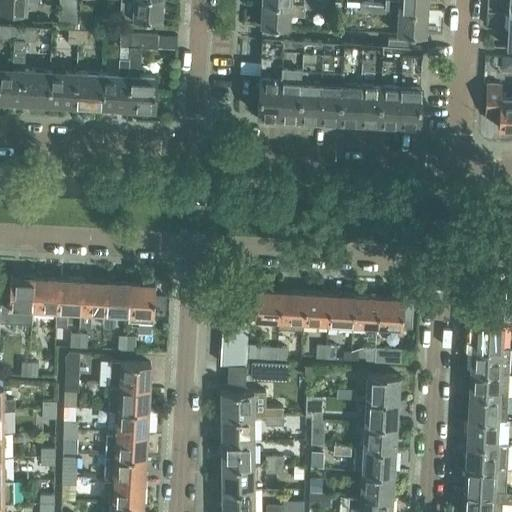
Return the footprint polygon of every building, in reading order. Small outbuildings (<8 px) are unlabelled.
[(0,0),(0,8),(27,10),(27,0),(0,0)] [(120,0),(120,15),(162,17),(163,0),(120,0)] [(304,2),(266,0),(261,0),(260,23),(290,25),(291,13),(304,13),(304,6),(304,2)] [(360,0),(360,9),(373,10),(373,0),(366,0),(360,0)] [(386,6),(398,7),(428,8),(428,0),(385,0),(386,1),(373,0),(373,10),(385,11),(386,6)] [(59,5),(59,19),(78,20),(79,6),(59,5)] [(428,8),(398,7),(396,30),(426,33),(428,8)] [(0,97),(22,99),(24,68),(24,66),(26,38),(27,25),(0,22),(0,36),(15,37),(13,66),(0,65),(0,97)] [(37,25),(27,25),(26,38),(36,39),(37,25)] [(68,41),(78,41),(79,27),(69,27),(68,41)] [(79,27),(78,41),(89,42),(89,28),(79,27)] [(120,44),(131,44),(132,30),(121,30),(120,44)] [(131,56),(128,105),(154,106),(156,74),(140,73),(141,45),(158,46),(159,32),(132,30),(131,44),(131,56)] [(417,121),(419,121),(419,119),(421,89),(421,82),(420,82),(422,47),(423,47),(423,44),(262,36),(260,73),(258,112),(259,112),(260,111),(388,119),(417,121)] [(511,54),(503,54),(502,69),(511,69),(511,54)] [(101,103),(128,105),(131,56),(120,56),(120,72),(103,71),(101,103)] [(22,99),(49,101),(50,68),(24,66),(24,68),(22,99)] [(49,101),(75,102),(77,69),(50,68),(49,101)] [(75,102),(101,103),(103,71),(77,69),(75,102)] [(485,111),(485,113),(499,114),(498,126),(511,126),(511,96),(500,96),(501,82),(486,81),(486,86),(486,88),(485,111)] [(0,312),(0,319),(0,320),(32,322),(33,306),(32,306),(34,274),(13,273),(10,272),(9,293),(2,292),(1,300),(1,304),(0,312)] [(58,275),(34,274),(32,306),(33,306),(56,307),(58,275)] [(82,277),(58,275),(56,307),(56,324),(66,324),(67,308),(80,308),(82,277)] [(85,277),(82,277),(80,308),(80,324),(91,325),(92,309),(105,310),(106,279),(106,278),(85,277)] [(130,279),(106,278),(106,279),(105,310),(104,325),(115,325),(116,310),(129,311),(130,280),(130,279)] [(133,279),(130,279),(130,280),(129,311),(128,319),(153,320),(155,281),(152,281),(133,279)] [(490,285),(490,297),(505,298),(505,285),(490,285)] [(254,316),(278,317),(280,287),(256,286),(256,290),(244,289),(243,305),(255,306),(254,316)] [(280,287),(278,317),(278,326),(302,327),(303,319),(304,289),(280,287)] [(329,290),(304,289),(303,319),(317,320),(317,323),(327,324),(329,290)] [(354,292),(329,290),(327,324),(337,324),(337,321),(352,322),(354,292)] [(378,293),(354,292),(352,322),(376,323),(378,293)] [(155,293),(154,312),(162,312),(163,294),(155,293)] [(403,295),(378,293),(376,323),(412,325),(413,300),(403,300),(403,295)] [(474,320),(473,345),(501,346),(502,322),(504,300),(480,298),(478,320),(474,320)] [(223,318),(223,328),(247,329),(248,318),(223,316),(222,317),(223,318)] [(223,328),(222,339),(247,340),(247,329),(223,328)] [(70,344),(78,345),(79,331),(71,331),(70,344)] [(79,331),(78,345),(87,345),(88,332),(79,331)] [(118,347),(126,347),(127,334),(119,333),(118,347)] [(127,334),(126,347),(135,348),(136,334),(127,334)] [(222,339),(222,350),(246,351),(246,343),(247,340),(222,339)] [(316,355),(325,356),(326,342),(317,341),(316,355)] [(326,342),(325,356),(335,356),(336,342),(326,342)] [(246,343),(246,351),(246,357),(276,358),(277,344),(246,343)] [(287,345),(277,344),(276,358),(286,359),(287,345)] [(365,358),(375,359),(376,345),(366,344),(365,358)] [(376,345),(375,359),(400,360),(401,347),(376,345)] [(473,345),(471,369),(509,371),(510,347),(501,346),(473,345)] [(246,351),(222,350),(221,360),(220,360),(220,361),(245,362),(246,357),(246,351)] [(65,356),(65,381),(79,381),(80,352),(69,351),(65,356)] [(251,357),(250,374),(262,374),(263,358),(251,357)] [(20,373),(29,374),(30,360),(21,359),(20,373)] [(111,359),(110,382),(149,384),(151,361),(111,359)] [(30,360),(29,374),(38,374),(38,360),(30,360)] [(229,380),(245,381),(246,363),(245,363),(229,363),(229,380)] [(471,369),(470,393),(507,395),(509,371),(471,369)] [(367,373),(366,396),(398,398),(400,373),(366,371),(366,373),(367,373)] [(79,381),(65,381),(65,389),(78,389),(79,381)] [(108,406),(118,407),(118,406),(148,408),(149,384),(110,382),(108,406)] [(0,383),(0,408),(3,409),(14,409),(13,397),(3,397),(3,384),(0,383)] [(337,386),(337,395),(354,396),(354,387),(337,386)] [(229,388),(222,388),(222,414),(253,414),(266,413),(266,404),(266,388),(254,388),(229,388)] [(470,393),(469,417),(506,419),(507,395),(470,393)] [(366,396),(364,421),(397,422),(398,398),(366,396)] [(42,399),(42,408),(56,408),(56,400),(42,399)] [(266,404),(266,413),(282,413),(282,404),(266,404)] [(309,405),(309,410),(311,412),(312,413),(312,417),(323,418),(323,406),(309,405)] [(118,407),(117,429),(117,430),(147,431),(148,408),(118,406),(118,407)] [(56,408),(42,408),(42,416),(56,417),(56,408)] [(282,413),(266,413),(266,422),(283,421),(282,413)] [(222,414),(222,438),(253,438),(253,414),(222,414)] [(506,419),(469,417),(467,441),(507,443),(509,419),(506,419)] [(312,418),(312,434),(322,434),(323,418),(312,418)] [(64,419),(64,427),(78,427),(78,419),(64,419)] [(364,421),(363,445),(395,446),(397,422),(364,421)] [(78,427),(64,427),(64,436),(78,436),(78,427)] [(107,429),(106,452),(145,455),(147,431),(117,430),(117,429),(107,429)] [(222,438),(222,463),(254,462),(253,438),(222,438)] [(507,443),(467,441),(466,465),(506,467),(507,443)] [(351,444),(334,443),(333,451),(350,453),(351,444)] [(363,445),(362,469),(394,471),(395,446),(363,445)] [(42,446),(41,454),(55,454),(55,446),(42,446)] [(311,450),(311,466),(323,466),(323,450),(311,450)] [(106,452),(104,476),(144,478),(145,455),(106,452)] [(266,453),(266,462),(283,462),(282,453),(266,453)] [(55,454),(41,454),(41,463),(55,463),(55,454)] [(63,454),(62,474),(76,474),(77,454),(63,454)] [(222,463),(222,487),(254,487),(254,462),(222,463)] [(283,462),(266,462),(266,471),(283,470),(283,462)] [(303,465),(294,465),(294,477),(303,477),(303,465)] [(506,467),(466,465),(464,489),(505,491),(505,490),(506,467)] [(362,469),(360,493),(393,495),(394,471),(362,469)] [(76,474),(62,474),(62,482),(76,482),(76,474)] [(113,487),(113,499),(143,501),(144,478),(104,476),(104,487),(113,487)] [(312,477),(311,490),(323,490),(323,478),(312,477)] [(0,478),(0,502),(3,502),(13,502),(13,479),(3,479),(0,478)] [(222,487),(222,511),(254,511),(254,487),(222,487)] [(505,491),(464,489),(463,511),(501,511),(502,501),(511,501),(511,490),(505,490),(505,491)] [(310,491),(310,506),(323,506),(324,492),(310,491)] [(40,492),(40,501),(54,501),(54,493),(40,492)] [(347,511),(391,511),(393,495),(360,493),(348,493),(347,511)] [(109,511),(96,511),(95,511),(142,511),(143,501),(113,499),(111,511),(109,511)] [(292,500),(284,500),(284,511),(292,511),(292,500)] [(54,501),(40,501),(40,509),(53,510),(54,501)] [(266,502),(266,511),(283,511),(283,502),(266,502)]
